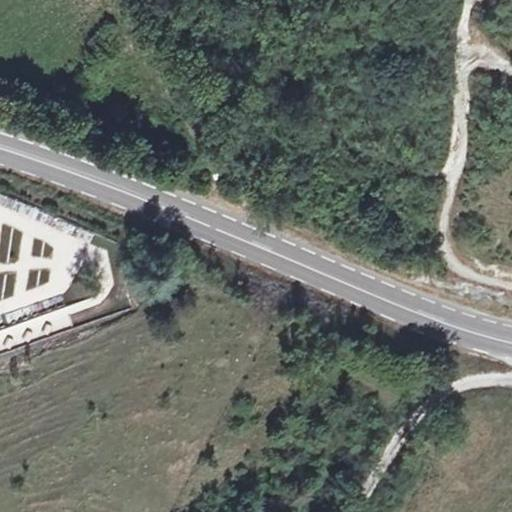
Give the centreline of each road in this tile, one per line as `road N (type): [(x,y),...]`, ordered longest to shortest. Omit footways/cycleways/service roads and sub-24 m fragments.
road 1 (secondary): [(511,344),(0,148)]
road 2 (track): [(511,284),(455,266),(446,240),(461,78)]
road 3 (track): [(360,511),(396,445),(454,379),(511,378)]
